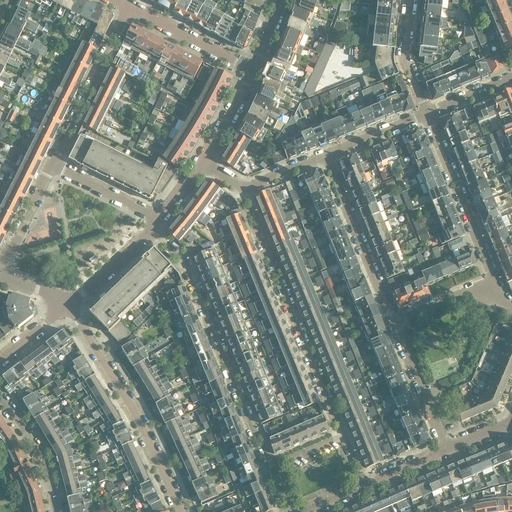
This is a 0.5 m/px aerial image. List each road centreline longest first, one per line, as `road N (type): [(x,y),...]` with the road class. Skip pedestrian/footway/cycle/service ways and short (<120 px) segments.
road 1 (residential): [(237,185),(346,433)]
road 2 (residential): [(271,462),(188,261),(153,228)]
road 3 (residential): [(181,511),(142,423),(67,305)]
road 4 (residential): [(493,280),(426,113)]
road 5 (residential): [(392,319),(324,155)]
road 6 (residential): [(52,162),(127,4)]
road 7 (residential): [(446,451),(392,319)]
road 8 (residential): [(251,70),(127,4)]
road 9 (residential): [(57,511),(41,455),(0,394)]
road 10 (residential): [(52,162),(161,217)]
